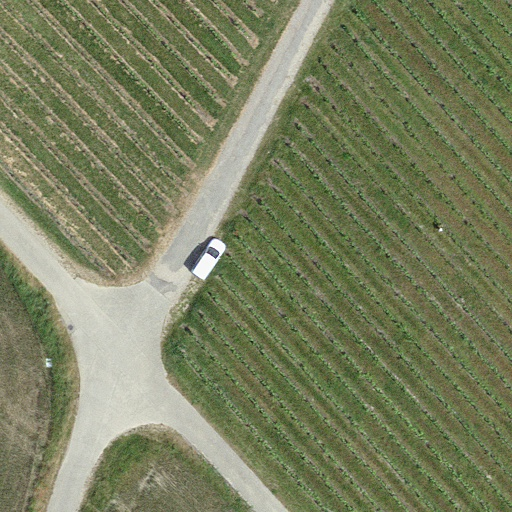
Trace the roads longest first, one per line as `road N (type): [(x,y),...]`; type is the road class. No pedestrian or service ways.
road 1 (track): [(318,0),(184,247),(116,348),(62,511)]
road 2 (track): [(0,218),(269,511)]
